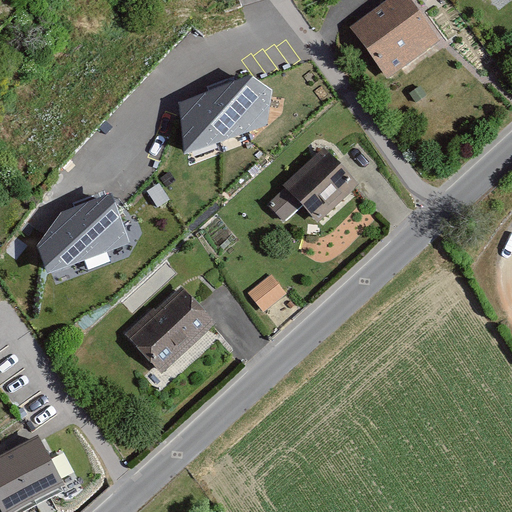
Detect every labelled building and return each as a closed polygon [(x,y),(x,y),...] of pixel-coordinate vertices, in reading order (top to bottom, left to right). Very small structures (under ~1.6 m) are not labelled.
[(439,46),(405,0),(392,0),(348,33),(387,85),(439,46)] [(250,76),(179,103),(183,154),(267,125),(271,91),(250,76)] [(358,190),(322,153),(264,208),(282,227),(298,212),(316,230),(358,190)] [(48,274),(129,243),(111,194),(61,213),(37,247),(48,274)] [(286,300),(270,280),(246,298),(262,318),(286,300)] [(212,331),(178,293),(124,341),(159,379),(212,331)] [(22,511),(78,483),(53,434),(0,461),(0,489),(11,511),(22,511)]
